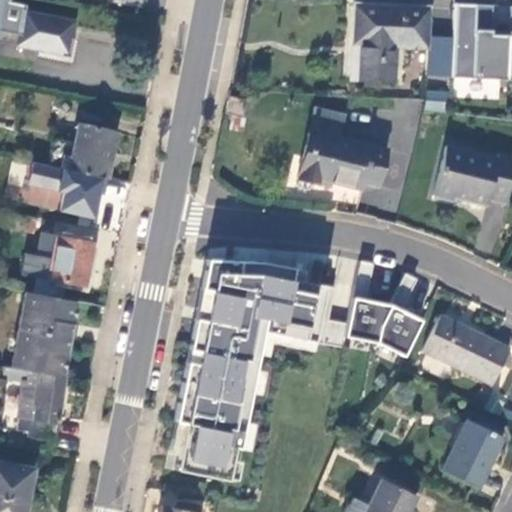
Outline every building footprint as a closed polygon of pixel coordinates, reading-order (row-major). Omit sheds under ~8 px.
[(469,2),(448,2),(446,74),(467,75),(469,2)] [(491,3),(474,2),(471,76),(506,77),(507,33),(489,32),(491,3)] [(356,4),(353,44),(359,45),(358,80),(395,82),(398,47),(427,48),(429,6),(356,4)] [(75,22),(24,10),(17,44),(67,54),(75,22)] [(359,45),(353,44),(350,44),(347,80),(358,80),(359,45)] [(444,112),(446,91),(426,89),(424,110),(444,112)] [(228,95),(224,112),(241,116),(245,99),(228,95)] [(62,167),(107,177),(116,132),(78,123),(73,143),(54,139),(49,164),(62,167)] [(369,145),(308,130),(297,175),(317,181),(320,175),(361,185),(362,179),(377,183),(387,147),(370,143),(369,145)] [(445,145),(433,195),(452,200),(453,196),(486,204),(487,199),(504,204),(511,172),(511,156),(497,153),(496,157),(445,145)] [(99,213),(107,177),(62,167),(57,188),(45,185),(42,200),(99,213)] [(477,249),(497,252),(503,209),(483,206),(477,249)] [(34,233),(37,217),(27,215),(24,230),(34,233)] [(42,233),(39,249),(38,255),(34,254),(29,275),(83,285),(91,242),(42,233)] [(38,255),(39,249),(23,246),(22,252),(34,254),(38,255)] [(319,352),(332,287),(294,280),(297,265),(212,260),(166,471),(249,485),(276,344),(319,352)] [(333,301),(351,303),(352,295),(367,297),(371,262),(358,260),(356,279),(335,277),(333,301)] [(407,272),(392,297),(405,304),(419,279),(407,272)] [(63,374),(73,300),(21,290),(10,367),(63,374)] [(390,304),(354,297),(345,336),(378,345),(384,321),(390,304)] [(425,322),(390,304),(384,321),(378,345),(405,357),(425,322)] [(511,348),(440,315),(424,351),(494,385),(511,348)] [(439,374),(444,364),(426,354),(420,364),(439,374)] [(54,433),(63,374),(10,367),(0,365),(0,373),(4,374),(3,378),(22,381),(17,427),(29,429),(54,433)] [(491,396),(484,409),(511,422),(511,411),(505,408),(507,403),(491,396)] [(479,487),(503,438),(466,422),(443,470),(479,487)] [(54,439),(54,433),(29,429),(28,436),(54,439)] [(24,511),(33,469),(0,462),(0,511),(24,511)] [(409,511),(417,497),(383,479),(369,506),(353,498),(346,511),(409,511)]
